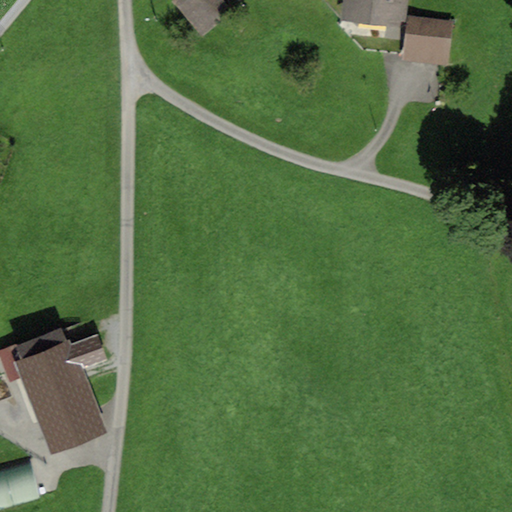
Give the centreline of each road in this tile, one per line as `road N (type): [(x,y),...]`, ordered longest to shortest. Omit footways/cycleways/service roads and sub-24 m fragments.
road 1 (residential): [(110,511),(133,68)]
road 2 (track): [(511,230),(421,187),(305,158),(242,132),(133,68)]
